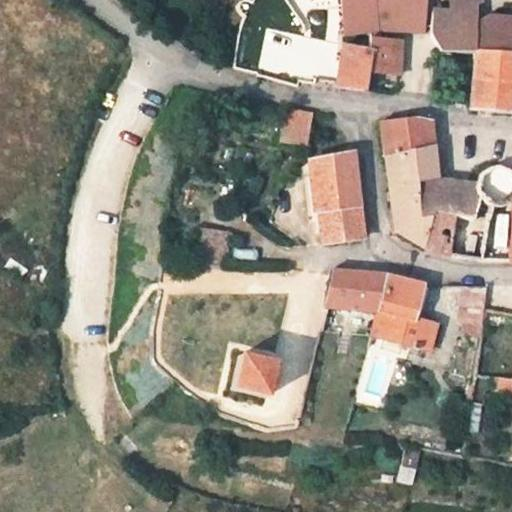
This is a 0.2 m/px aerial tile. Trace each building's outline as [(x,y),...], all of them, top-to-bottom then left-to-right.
[(242,1),(239,3),(237,7),(239,12),(243,15),(246,17),(252,2),(251,0),(242,1)] [(250,0),(251,0),(252,2),(259,9),(268,0),(250,0)] [(341,0),(345,36),(369,33),(387,32),(423,35),(424,0),(341,0)] [(482,0),(449,0),(449,13),(434,12),(433,37),(458,21),(457,17),(476,8),(482,4),(482,0)] [(457,17),(458,21),(433,37),(439,53),(475,54),(475,51),(476,21),(476,8),(457,17)] [(511,16),(488,16),(476,21),(475,51),(511,52),(511,16)] [(250,26),(240,23),(236,45),(245,47),(250,26)] [(368,51),(342,45),(335,89),(356,92),(363,93),(366,73),(400,75),(402,40),(369,39),(368,39),(368,51)] [(511,52),(475,51),(475,54),(469,108),(469,113),(491,115),(511,116),(511,52)] [(312,115),(286,111),(279,142),(306,146),(312,115)] [(413,118),(379,123),(384,158),(433,146),(431,122),(413,118)] [(433,146),(384,158),(387,179),(395,232),(424,248),(431,214),(419,218),(416,183),(438,179),(433,146)] [(307,163),(307,164),(313,214),(318,214),(321,245),(363,239),(362,229),(352,157),(307,163)] [(438,179),(416,183),(419,218),(431,214),(436,213),(454,216),(474,221),(477,199),(490,207),(499,208),(504,206),(511,202),(511,199),(511,175),(508,171),(499,168),(494,167),(488,168),(481,172),(478,176),(474,183),(438,179)] [(436,213),(431,214),(424,248),(432,252),(454,256),(484,261),(490,207),(477,199),(474,221),(454,216),(436,213)] [(228,232),(194,229),(190,265),(225,268),(228,232)] [(368,276),(333,272),(325,308),(376,314),(385,278),(368,276)] [(385,278),(376,314),(369,336),(429,351),(436,325),(419,320),(413,319),(422,286),(385,278)] [(429,286),(422,286),(413,319),(419,320),(429,286)] [(488,287),(469,287),(460,335),(481,338),(485,311),(488,287)] [(43,339),(31,338),(31,347),(42,348),(43,339)] [(272,365),(238,356),(230,390),(263,398),(272,365)] [(470,376),(469,381),(460,429),(467,430),(471,404),(476,377),(470,376)] [(511,379),(498,378),(497,385),(496,394),(511,395),(511,379)] [(481,405),(471,404),(467,430),(466,433),(476,435),(481,405)] [(420,450),(406,448),(402,465),(409,467),(415,468),(420,450)] [(402,465),(400,465),(396,482),(405,484),(409,467),(402,465)]
